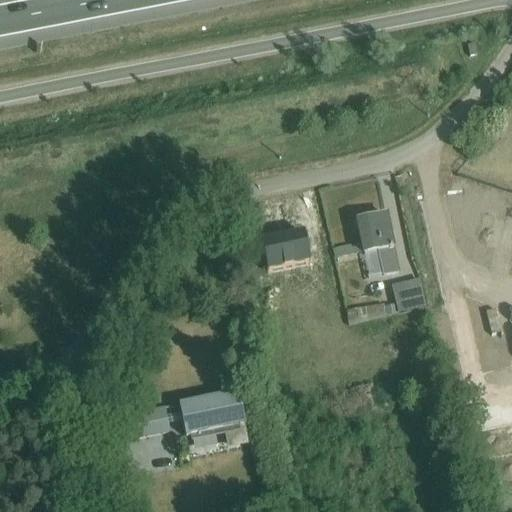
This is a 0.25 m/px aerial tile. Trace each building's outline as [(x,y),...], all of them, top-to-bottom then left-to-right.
[(378,256),(383,277),(383,279),(400,275),(395,249),(393,250),(386,218),(357,224),(364,258),(378,256)] [(360,246),(333,251),(335,260),(362,255),(360,246)] [(378,256),(364,258),(369,280),(383,277),(378,256)] [(419,282),(391,289),(398,316),(425,310),(419,282)] [(383,306),(346,313),(349,328),(353,327),(396,317),(394,307),(384,309),(383,306)] [(179,408),(182,423),(186,441),(190,440),(191,444),(224,437),(227,451),(248,447),(238,395),(179,408)] [(165,411),(169,426),(182,423),(179,408),(165,411)] [(169,426),(165,411),(126,419),(130,442),(171,434),(169,426)]
